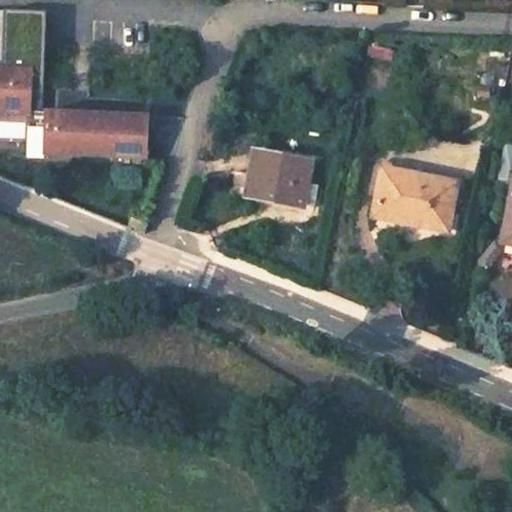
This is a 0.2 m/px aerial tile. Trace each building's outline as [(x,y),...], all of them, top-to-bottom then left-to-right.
[(35,13),(5,12),(4,29),(3,69),(0,69),(0,111),(31,113),(32,91),(46,91),(47,42),(34,41),(35,13)] [(34,41),(47,42),(47,13),(41,13),(35,13),(34,41)] [(31,113),(46,113),(46,91),(32,91),(31,113)] [(152,116),(50,112),(49,154),(150,158),(152,116)] [(511,147),(499,146),(497,169),(511,170),(511,147)] [(309,163),(253,151),(244,192),(301,205),(309,163)] [(453,183),(380,167),(372,205),(392,210),(391,218),(444,230),(453,183)] [(511,179),(501,231),(511,233),(511,179)] [(370,214),(391,218),(392,210),(372,205),(370,214)] [(511,233),(501,231),(499,241),(511,243),(511,233)]
